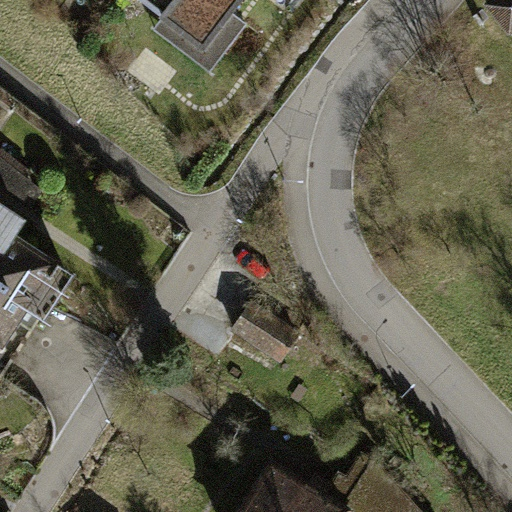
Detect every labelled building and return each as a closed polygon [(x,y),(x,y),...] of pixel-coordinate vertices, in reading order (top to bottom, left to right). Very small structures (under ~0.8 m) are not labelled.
[(237,0),(140,0),(204,46),(237,0)] [(511,0),(486,0),(479,6),(500,34),(511,24),(511,0)] [(39,189),(0,163),(0,185),(29,205),(39,189)] [(0,374),(68,275),(10,236),(20,220),(0,206),(0,374)] [(296,335),(247,300),(229,325),(278,360),(296,335)] [(315,473),(307,483),(347,509),(344,511),(415,511),(374,464),(359,459),(340,488),(315,473)] [(344,511),(347,509),(307,483),(271,460),(236,511),(344,511)]
